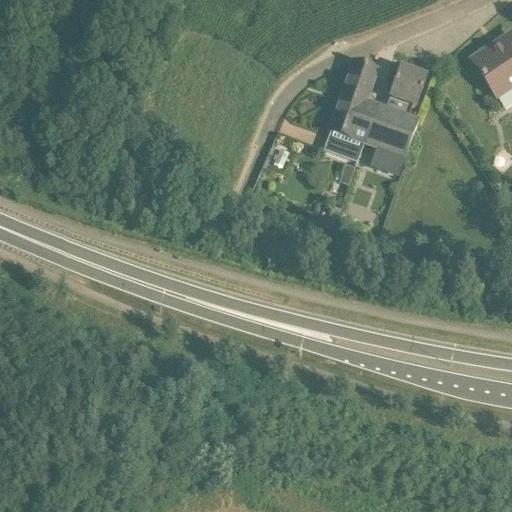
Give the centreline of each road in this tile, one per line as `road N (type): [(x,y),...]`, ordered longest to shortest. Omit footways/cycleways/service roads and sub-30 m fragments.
road 1 (primary): [(306,334),(196,303),(0,227)]
road 2 (residential): [(242,191),(287,93),(318,69),(472,0)]
road 3 (primary): [(306,334),(370,361),(511,390)]
road 4 (primary): [(511,365),(306,334)]
